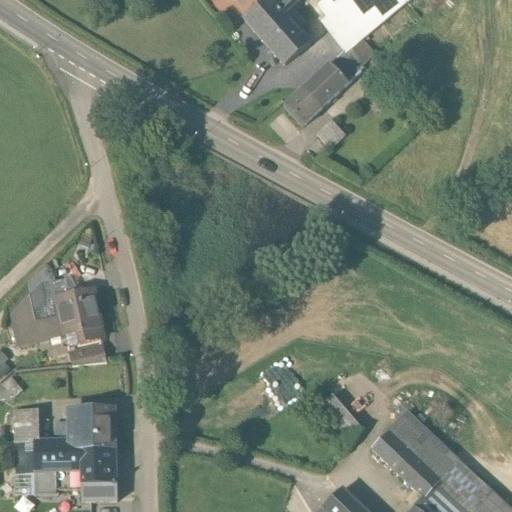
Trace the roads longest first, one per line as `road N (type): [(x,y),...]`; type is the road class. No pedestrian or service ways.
road 1 (secondary): [(81,58),(511,295)]
road 2 (residential): [(81,58),(79,95),(125,269),(144,395),(149,511)]
road 3 (unknown): [(145,430),(400,494)]
road 4 (track): [(103,190),(0,292)]
